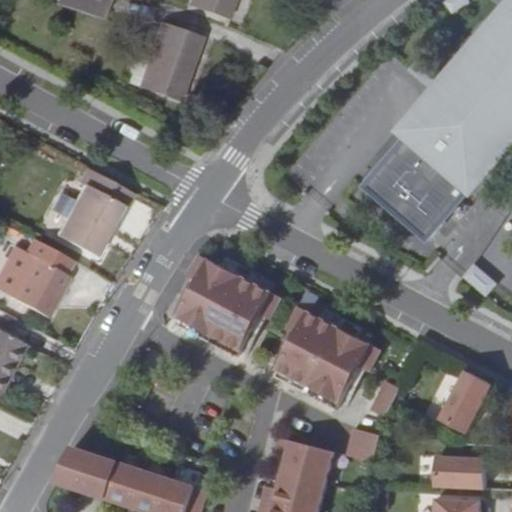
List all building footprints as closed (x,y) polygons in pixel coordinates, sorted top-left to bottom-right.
[(71,0),(108,20),(118,0),(71,0)] [(189,0),(187,9),(226,22),(233,0),(189,0)] [(468,0),(448,0),(445,3),(453,14),(469,1),(468,0)] [(511,4),(511,13),(510,16),(505,13),(441,87),(435,94),(403,131),(406,134),(468,187),(470,189),(497,158),(502,162),(511,150),(511,4)] [(201,41),(161,27),(149,65),(139,94),(178,107),(201,41)] [(139,94),(149,65),(135,60),(125,89),(139,94)] [(415,64),(409,70),(435,94),(441,87),(415,64)] [(468,187),(406,134),(363,185),(424,237),(468,187)] [(111,241),(137,196),(91,170),(84,181),(87,184),(126,205),(107,239),(111,241)] [(97,255),(107,239),(126,205),(87,184),(58,234),(97,255)] [(8,296),(45,316),(68,276),(63,274),(72,259),(34,238),(25,252),(30,255),(8,296)] [(0,271),(0,292),(8,296),(30,255),(25,252),(14,246),(0,271)] [(224,267),(200,255),(187,276),(198,282),(179,318),(242,351),(261,315),(271,320),(282,298),(260,286),(224,267)] [(229,257),(224,267),(260,286),(265,277),(229,257)] [(497,284),(474,265),(463,277),(486,297),(497,284)] [(321,318),(299,307),(288,329),(297,334),(279,370),(341,402),(360,366),(370,371),(381,349),(358,337),(321,318)] [(326,309),(321,318),(358,337),(362,328),(326,309)] [(242,351),(179,318),(175,324),(238,358),(242,351)] [(0,392),(6,382),(9,384),(31,346),(0,329),(0,392)] [(341,402),(279,370),(275,377),(338,410),(341,402)] [(493,385),(466,371),(440,420),(468,434),(493,385)] [(401,389),(387,381),(371,411),(386,417),(391,407),(396,399),(401,389)] [(405,404),(396,399),(391,407),(401,412),(405,404)] [(405,417),(399,413),(396,418),(402,422),(405,417)] [(381,436),(355,429),(347,456),(374,463),(381,436)] [(319,511),(335,452),(279,438),(275,453),(286,456),(277,489),(266,486),(258,511),(319,511)] [(80,449),(74,447),(61,485),(99,497),(144,511),(201,511),(208,492),(80,449)] [(487,459),(438,457),(436,487),(486,489),(487,459)] [(381,485),(370,485),(369,492),(381,493),(381,485)] [(486,511),(486,502),(441,500),(440,511),(486,511)]
